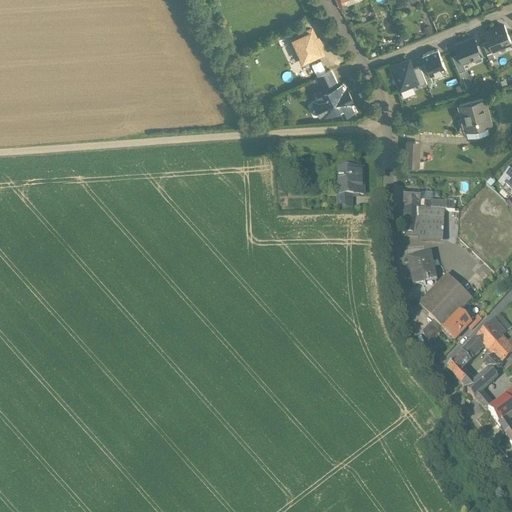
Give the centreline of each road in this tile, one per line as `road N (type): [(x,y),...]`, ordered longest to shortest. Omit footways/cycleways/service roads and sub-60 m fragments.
road 1 (residential): [(511,473),(462,412),(411,327),(392,255),(383,109),(365,69)]
road 2 (track): [(386,129),(0,153)]
road 3 (residential): [(511,22),(505,11),(365,69)]
